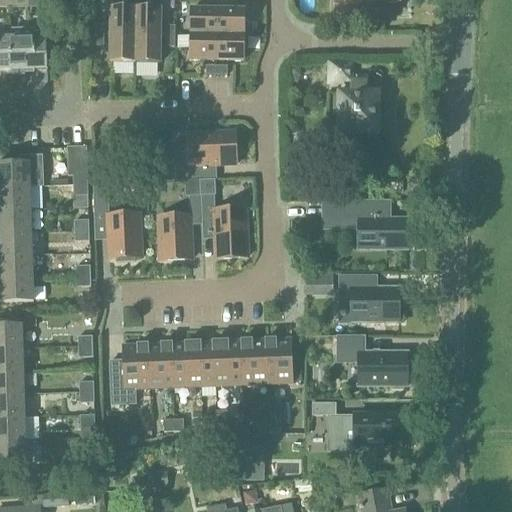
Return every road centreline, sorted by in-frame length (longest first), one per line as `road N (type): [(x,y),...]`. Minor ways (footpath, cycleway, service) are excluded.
road 1 (residential): [(455,511),(458,47)]
road 2 (residential): [(105,296),(269,291),(265,113)]
road 3 (residential): [(458,47),(277,41)]
road 4 (residential): [(265,113),(107,115)]
